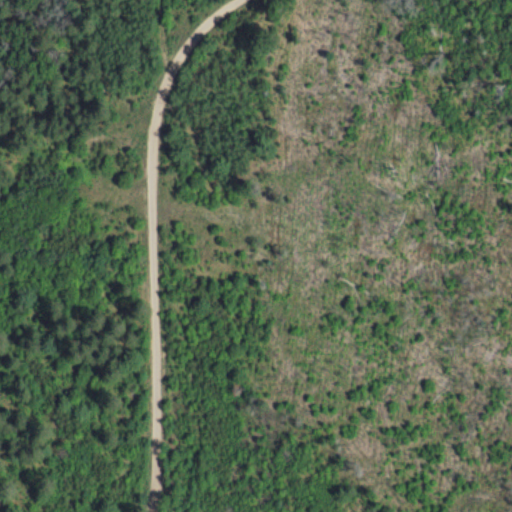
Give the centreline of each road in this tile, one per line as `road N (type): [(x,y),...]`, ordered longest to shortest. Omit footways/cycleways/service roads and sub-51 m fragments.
road 1 (track): [(153,511),(158,0)]
road 2 (track): [(163,90),(246,0)]
